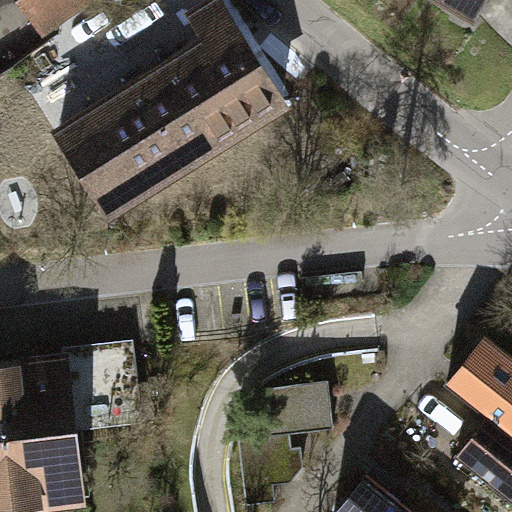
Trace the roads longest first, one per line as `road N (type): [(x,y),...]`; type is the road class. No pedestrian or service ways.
road 1 (residential): [(511,226),(466,241),(0,293)]
road 2 (residential): [(305,511),(311,481),(511,243)]
road 3 (residential): [(488,163),(299,0)]
